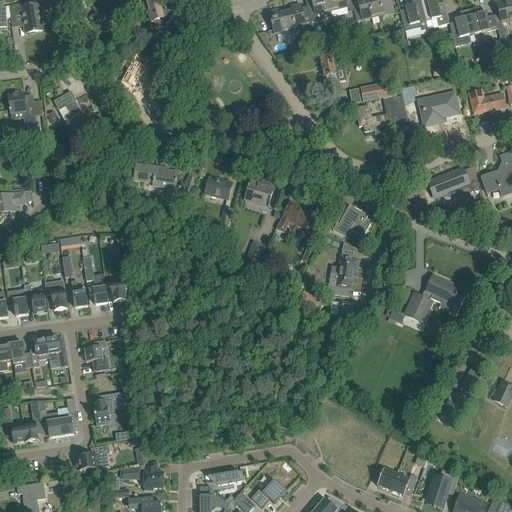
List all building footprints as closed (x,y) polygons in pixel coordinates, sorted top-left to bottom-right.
[(105,6),(102,2),(93,9),(96,13),(90,18),(100,29),(107,23),(115,17),(119,22),(128,14),(116,0),(110,0),(105,4),(106,5),(105,6)] [(151,20),(157,24),(165,29),(174,14),(163,7),(165,4),(161,2),(160,3),(158,0),(143,0),(145,3),(147,3),(149,12),(147,12),(149,20),(151,20)] [(306,5),(307,8),(311,24),(317,23),(316,15),(331,11),(327,0),(311,0),(312,3),(306,5)] [(327,0),(331,11),(332,17),(347,13),(346,8),(344,0),(327,0)] [(368,0),(366,1),(366,0),(357,0),(362,21),(378,17),(373,0),(368,0)] [(373,0),(378,17),(393,12),(390,0),(373,0)] [(427,29),(428,29),(426,22),(420,0),(411,0),(410,0),(412,9),(400,12),(402,22),(405,33),(420,29),(421,32),(428,31),(427,29)] [(432,6),(430,0),(420,0),(426,22),(428,29),(449,24),(444,3),(432,6)] [(502,23),(511,20),(511,0),(497,4),(502,23)] [(50,11),(49,3),(21,8),(21,5),(11,7),(12,17),(22,16),(23,24),(27,23),(29,34),(43,32),(40,13),(50,11)] [(68,14),(68,5),(57,5),(57,13),(68,14)] [(317,45),(311,24),(307,8),(301,9),(300,6),(292,8),(293,12),(286,13),(291,31),(302,28),(307,48),(317,45)] [(482,19),(479,8),(469,11),(475,35),(497,29),(496,26),(494,16),(482,19)] [(279,15),(278,11),(269,13),(275,35),(291,31),(286,13),(279,15)] [(455,48),(471,44),(469,37),(475,35),(469,11),(460,13),(461,22),(449,25),(455,48)] [(211,19),(201,21),(202,30),(212,28),(211,19)] [(124,24),(127,36),(132,35),(133,39),(135,38),(140,34),(142,32),(140,21),(124,24)] [(507,45),(502,25),(496,26),(497,29),(503,52),(508,51),(507,45)] [(265,33),(258,35),(267,47),(268,46),(265,33)] [(152,53),(153,42),(143,41),(142,53),(152,53)] [(337,84),(336,75),(345,73),(341,54),(320,58),(324,77),(326,77),(328,86),(337,84)] [(135,60),(115,85),(128,94),(147,69),(135,60)] [(154,73),(153,99),(165,100),(169,72),(154,73)] [(384,100),(389,99),(391,99),(388,84),(361,89),(364,104),(384,100)] [(352,105),(361,103),(358,91),(349,92),(352,105)] [(414,91),(404,98),(407,103),(418,96),(414,91)] [(484,99),(482,91),(469,94),(474,116),(506,109),(503,95),(484,99)] [(18,95),(18,93),(10,94),(10,96),(9,96),(10,110),(10,112),(11,111),(11,115),(26,113),(27,125),(25,125),(26,135),(38,133),(33,96),(24,98),(24,94),(18,95)] [(85,120),(76,103),(77,102),(71,93),(54,102),(67,127),(71,125),(75,132),(73,133),(78,142),(97,131),(90,118),(85,120)] [(405,112),(402,97),(390,100),(389,99),(384,100),(387,115),(372,117),(370,106),(355,109),(359,128),(363,128),(365,134),(374,132),(375,136),(385,134),(384,130),(397,127),(397,125),(401,124),(401,127),(409,125),(405,112)] [(433,104),(424,106),(430,127),(440,125),(437,117),(458,112),(455,98),(438,103),(438,101),(433,103),(433,104)] [(52,126),(59,122),(54,112),(47,116),(52,126)] [(36,178),(49,177),(48,159),(47,152),(41,152),(42,160),(34,160),(36,178)] [(511,153),(501,158),(503,164),(504,164),(506,168),(499,170),(500,173),(482,179),(487,195),(499,190),(502,199),(511,195),(511,153)] [(176,190),(177,183),(178,173),(164,171),(164,169),(136,165),(134,181),(153,184),(152,187),(176,190)] [(461,170),(429,183),(435,198),(448,193),(467,186),(468,185),(462,170),(461,170)] [(193,194),(197,181),(188,178),(184,191),(193,194)] [(228,201),(229,196),(231,186),(219,183),(220,182),(209,179),(205,195),(228,201)] [(273,191),(258,186),(259,185),(251,182),(249,187),(248,187),(248,189),(249,189),(245,203),(267,209),(270,200),(273,191)] [(478,182),(470,183),(472,193),(479,192),(478,182)] [(26,205),(24,193),(0,197),(0,214),(13,213),(12,205),(19,203),(20,207),(26,205)] [(306,214),(297,210),(298,207),(290,203),(277,231),(284,234),(286,229),(289,230),(291,236),(298,233),(301,228),(302,229),(314,235),(322,218),(307,211),(306,214)] [(337,225),(333,232),(346,239),(353,226),(366,233),(372,223),(366,220),(368,217),(361,213),(360,213),(361,213),(361,212),(355,209),(355,210),(349,207),(344,216),(339,226),(337,225)] [(224,241),(227,228),(232,210),(224,209),(220,227),(217,239),(224,241)] [(263,259),(267,248),(254,242),(249,254),(244,266),(258,271),(263,259)] [(309,265),(319,245),(311,242),(302,261),(309,265)] [(331,267),(327,295),(349,298),(350,290),(351,290),(354,271),(357,271),(358,260),(355,260),(341,257),(339,268),(331,267)] [(70,258),(62,259),(65,279),(73,278),(70,258)] [(91,259),(83,260),(86,283),(94,282),(91,259)] [(414,294),(405,316),(414,320),(423,324),(432,303),(430,302),(431,300),(441,305),(449,308),(447,312),(456,316),(464,300),(456,296),(456,295),(459,288),(433,277),(426,293),(427,293),(424,299),(422,298),(414,294)] [(114,304),(127,302),(123,280),(111,282),(112,287),(114,304)] [(72,283),(75,309),(87,307),(85,287),(78,288),(77,282),(72,283)] [(52,296),(54,312),(67,310),(63,283),(45,285),(46,297),(52,296)] [(93,286),(96,306),(108,304),(106,288),(105,284),(93,286)] [(33,302),(35,315),(47,313),(44,291),(32,293),(31,286),(25,287),(27,303),(33,302)] [(13,302),(16,318),(28,316),(25,291),(6,293),(8,303),(13,302)] [(300,299),(316,307),(320,300),(304,292),(300,299)] [(0,293),(0,319),(8,319),(5,293),(0,293)] [(338,318),(356,321),(359,306),(340,303),(338,318)] [(392,312),(389,319),(401,324),(405,317),(392,312)] [(61,369),(69,368),(66,347),(60,348),(58,338),(46,340),(50,360),(59,358),(61,369)] [(30,354),(33,369),(39,367),(38,362),(50,360),(46,340),(34,342),(36,350),(30,351),(30,354)] [(105,342),(93,344),(94,350),(85,351),(87,363),(92,363),(94,373),(109,371),(108,360),(103,360),(101,350),(106,349),(105,342)] [(33,369),(30,354),(25,355),(23,343),(10,346),(13,363),(13,366),(25,364),(26,370),(33,369)] [(0,365),(13,363),(10,346),(0,347),(0,365)] [(511,385),(504,382),(494,401),(507,407),(511,398),(511,385)] [(454,429),(465,406),(457,402),(459,397),(452,393),(441,416),(448,420),(446,425),(454,429)] [(96,418),(97,427),(110,425),(108,417),(114,416),(113,409),(120,408),(120,411),(128,409),(125,395),(108,397),(110,403),(106,404),(106,403),(94,405),(96,417),(95,417),(95,418),(96,418)] [(69,416),(58,417),(62,437),(74,435),(72,425),(78,424),(75,405),(74,401),(67,401),(69,416)] [(50,439),(62,437),(58,417),(58,414),(47,416),(46,407),(39,408),(40,416),(43,434),(49,433),(50,439)] [(40,416),(34,417),(34,422),(23,423),(26,443),(38,441),(37,435),(43,434),(40,416)] [(15,445),(26,443),(23,423),(12,425),(11,419),(4,420),(7,438),(13,437),(15,445)] [(437,448),(441,459),(449,457),(446,445),(437,448)] [(108,468),(107,456),(110,456),(109,447),(91,450),(93,458),(77,460),(79,472),(108,468)] [(146,458),(136,460),(137,467),(147,465),(146,458)] [(421,458),(418,467),(424,469),(427,460),(421,458)] [(121,471),(121,478),(144,479),(144,481),(143,489),(144,489),(144,492),(153,492),(153,490),(163,490),(164,473),(158,473),(158,463),(148,465),(121,471)] [(384,470),(377,487),(390,492),(397,476),(384,470)] [(207,478),(213,483),(206,485),(209,488),(214,493),(224,491),(223,487),(233,485),(240,484),(240,482),(244,481),(242,472),(246,472),(246,471),(215,477),(207,478)] [(435,477),(427,502),(435,504),(434,508),(442,510),(447,495),(453,497),(459,478),(453,474),(450,482),(440,478),(435,477)] [(404,496),(406,492),(412,494),(418,478),(411,476),(409,480),(397,476),(390,492),(404,498),(404,496)] [(59,486),(58,478),(48,480),(49,487),(59,486)] [(260,490),(251,500),(262,510),(270,501),(274,505),(287,492),(274,481),(263,493),(260,490)] [(25,509),(19,510),(18,511),(39,511),(39,507),(38,507),(38,501),(46,500),(45,491),(44,492),(43,484),(18,488),(19,495),(23,495),(25,509)] [(200,506),(199,511),(211,511),(212,508),(216,508),(216,499),(219,499),(219,497),(214,493),(209,488),(209,497),(201,497),(200,497),(200,506)] [(119,491),(113,492),(113,500),(123,499),(122,491),(119,491)] [(235,500),(233,502),(243,511),(250,511),(255,507),(241,493),(235,500)] [(154,497),(128,500),(129,507),(142,506),(142,511),(160,511),(160,503),(161,503),(154,503),(153,498),(154,498),(154,497)] [(231,497),(225,503),(226,503),(229,506),(233,502),(235,500),(231,497)] [(325,500),(318,508),(321,511),(336,511),(337,511),(342,505),(329,498),(326,502),(325,500)] [(459,499),(454,511),(484,511),(487,504),(477,501),(475,505),(459,499)] [(494,499),(491,506),(498,509),(501,503),(494,499)] [(106,511),(103,502),(90,507),(91,509),(82,511),(106,511)] [(509,511),(511,508),(501,503),(498,509),(497,511),(509,511)]
